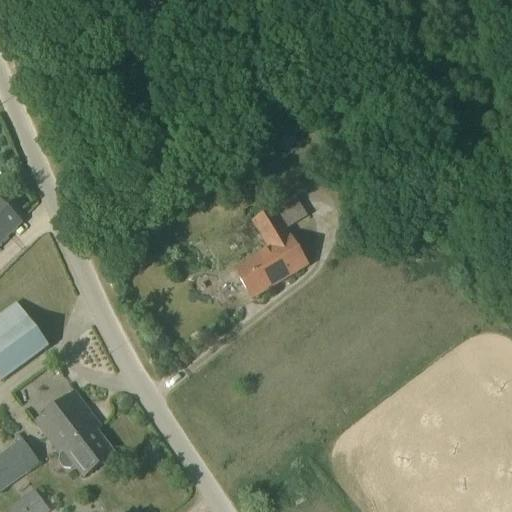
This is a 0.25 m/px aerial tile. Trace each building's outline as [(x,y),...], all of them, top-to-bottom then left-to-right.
[(296,137),(291,127),(262,143),(267,152),(296,137)] [(0,244),(21,223),(0,202),(0,244)] [(308,267),(275,211),(253,223),(270,251),(236,271),(253,300),(308,267)] [(48,348),(16,304),(0,316),(0,382),(0,383),(48,348)] [(101,429),(75,394),(37,422),(63,456),(60,458),(59,464),(63,469),(70,470),(75,467),(85,480),(115,456),(97,432),(101,429)] [(0,493),(40,465),(23,441),(0,457),(0,493)] [(7,510),(8,511),(49,511),(33,490),(7,510)]
